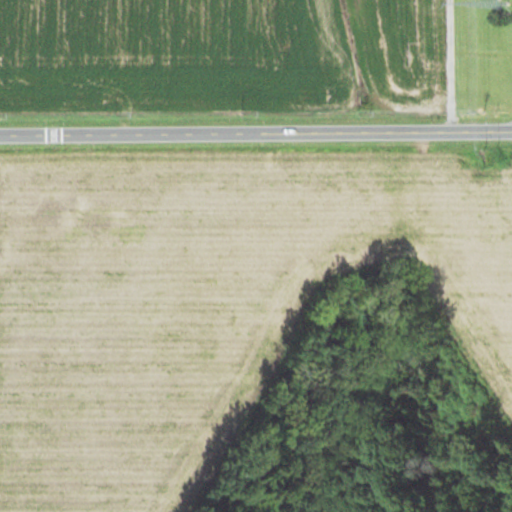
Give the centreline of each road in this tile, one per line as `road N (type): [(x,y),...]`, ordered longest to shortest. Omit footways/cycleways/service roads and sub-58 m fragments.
road 1 (secondary): [(379,137),(0,137)]
road 2 (secondary): [(379,137),(511,134)]
